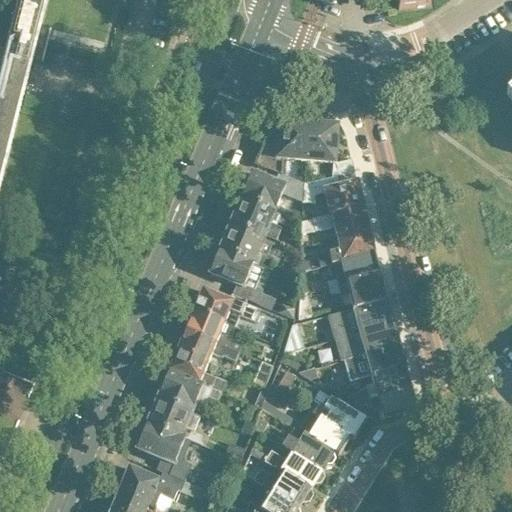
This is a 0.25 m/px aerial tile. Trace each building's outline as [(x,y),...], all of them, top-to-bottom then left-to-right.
[(0,0),(0,183),(24,88),(32,58),(41,61),(40,63),(42,64),(50,31),(49,31),(48,33),(39,31),(46,0),(0,0)] [(396,0),(398,10),(429,6),(428,0),(396,0)] [(254,167),(277,176),(280,177),(281,161),(305,163),(308,122),(292,121),(292,125),(279,124),(278,137),(267,135),(254,167)] [(333,165),(331,180),(354,175),(351,161),(337,165),(334,165),(336,128),(324,127),(324,124),(308,122),(305,163),(333,165)] [(251,175),(241,200),(274,214),(281,196),(303,205),(304,187),(280,177),(277,176),(274,184),(251,175)] [(304,187),(303,205),(315,205),(313,198),(324,195),(329,218),(363,210),(359,196),(357,186),(356,184),(354,175),(331,180),(309,186),(304,187)] [(232,221),(230,225),(264,239),(265,237),(270,225),(276,227),(277,224),(290,229),(293,221),(274,214),(241,200),(236,212),(232,221)] [(301,235),(300,236),(314,233),(333,229),(335,239),(351,235),(352,238),(368,234),(368,231),(363,210),(329,218),(312,222),(301,225),(301,235)] [(219,252),(262,270),(270,273),(273,264),(274,264),(274,263),(274,262),(273,261),(273,260),(272,260),(271,259),(267,257),(273,243),(264,239),(230,225),(219,252)] [(338,252),(317,257),(320,270),(340,265),(374,257),(368,234),(352,238),(351,235),(335,239),(336,242),(338,252)] [(219,252),(209,276),(236,287),(232,296),(256,306),(261,295),(253,291),(262,270),(219,252)] [(379,277),(374,257),(340,265),(342,275),(335,276),(336,281),(326,284),(327,290),(379,277)] [(298,275),(304,274),(310,272),(308,262),(299,265),(298,275)] [(309,294),(304,274),(298,275),(296,297),(307,295),(309,294)] [(379,277),(327,290),(329,297),(339,294),(340,300),(348,298),(352,313),(385,304),(379,277)] [(199,300),(194,312),(234,329),(239,318),(241,318),(254,324),(259,312),(230,300),(229,304),(208,295),(203,293),(202,293),(202,294),(199,300)] [(296,297),(295,322),(313,317),(307,295),(296,297)] [(352,313),(328,320),(334,342),(391,325),(385,304),(352,313)] [(281,306),(277,315),(294,322),(295,312),(281,306)] [(194,312),(185,334),(238,356),(241,347),(229,342),(234,329),(194,312)] [(398,347),(392,326),(358,337),(361,347),(353,349),(354,354),(345,356),(347,363),(398,347)] [(177,353),(177,354),(207,366),(211,357),(221,361),(222,359),(234,364),(238,356),(185,334),(182,342),(177,353)] [(288,339),(281,358),(303,351),(299,336),(288,339)] [(404,368),(398,347),(347,363),(329,367),(331,373),(349,368),(350,373),(367,368),(370,378),(404,368)] [(203,375),(207,366),(177,354),(168,374),(220,396),(221,396),(226,385),(203,375)] [(284,357),(280,364),(289,369),(295,373),(299,366),(284,357)] [(253,385),(261,389),(263,390),(272,370),(261,365),(253,385)] [(359,398),(360,404),(410,390),(404,368),(370,378),(373,389),(366,391),(367,395),(359,398)] [(286,373),(275,391),(283,396),(294,378),(286,373)] [(201,415),(207,400),(217,404),(220,396),(168,374),(158,399),(192,413),(193,411),(201,415)] [(261,411),(264,404),(268,392),(263,390),(261,389),(253,409),(260,412),(261,411)] [(362,405),(363,405),(369,408),(371,407),(372,412),(380,410),(383,422),(417,412),(410,390),(360,404),(362,405)] [(313,404),(308,413),(320,421),(320,422),(353,443),(366,423),(318,393),(312,404),(313,404)] [(147,426),(184,441),(198,447),(202,438),(192,434),(199,418),(191,415),(192,413),(158,399),(147,426)] [(264,404),(261,410),(293,429),(297,423),(264,403),(264,404)] [(357,413),(362,405),(360,404),(349,407),(357,413)] [(255,425),(253,431),(259,435),(261,436),(267,426),(257,420),(255,425)] [(246,421),(242,433),(250,436),(253,431),(255,425),(246,421)] [(297,423),(293,431),(333,456),(337,458),(349,440),(353,443),(320,422),(315,430),(306,425),(304,428),(297,423)] [(156,472),(162,475),(184,484),(190,468),(175,462),(184,441),(147,426),(136,451),(161,462),(156,472)] [(293,431),(281,449),(292,456),(321,474),(325,468),(330,466),(334,461),(332,457),(333,456),(293,431)] [(233,445),(228,456),(239,461),(244,450),(233,445)] [(253,449),(251,455),(281,474),(310,492),(314,486),(319,485),(322,479),(320,475),(321,474),(292,456),(287,464),(271,454),(268,459),(253,449)] [(245,469),(242,476),(253,483),(269,493),(298,511),(303,503),(307,503),(310,498),(309,494),(310,492),(281,474),(275,483),(268,479),(254,470),(252,474),(245,469)] [(128,470),(118,495),(154,510),(159,496),(173,502),(177,492),(179,494),(184,484),(162,475),(159,483),(128,470)] [(247,498),(244,503),(250,506),(258,511),(297,511),(298,511),(269,493),(263,502),(257,498),(254,502),(247,498)] [(157,511),(154,510),(118,495),(110,511),(157,511)] [(234,495),(229,508),(239,509),(242,500),(234,495)]
